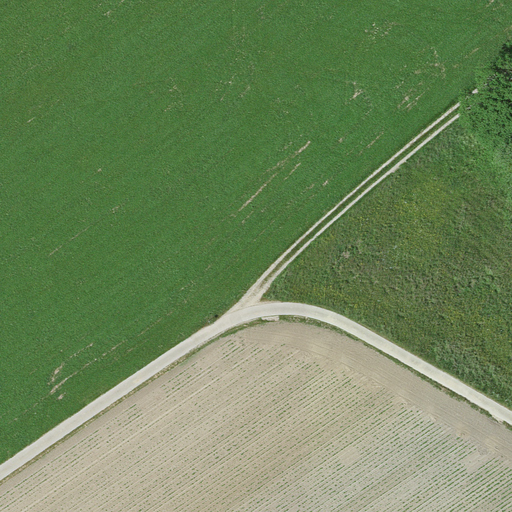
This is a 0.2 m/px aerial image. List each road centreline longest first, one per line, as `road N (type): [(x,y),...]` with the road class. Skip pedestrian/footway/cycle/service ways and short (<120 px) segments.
road 1 (track): [(0,472),(176,351),(234,317),(264,311),(290,309),(344,324),(511,419)]
road 2 (track): [(234,317),(289,253),(511,67)]
